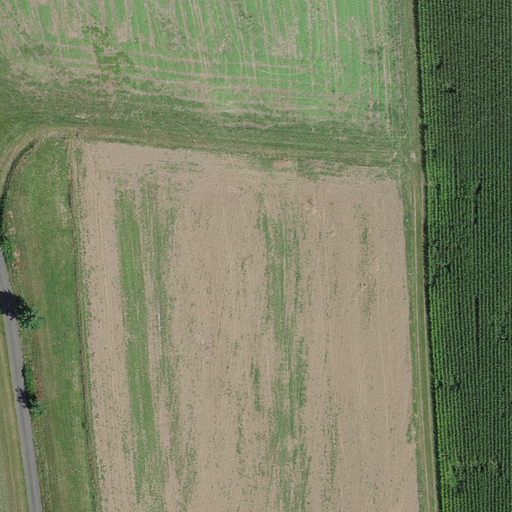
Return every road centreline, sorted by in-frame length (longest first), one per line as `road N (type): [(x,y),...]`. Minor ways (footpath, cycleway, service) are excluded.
road 1 (track): [(409,0),(433,511)]
road 2 (track): [(0,264),(35,511)]
